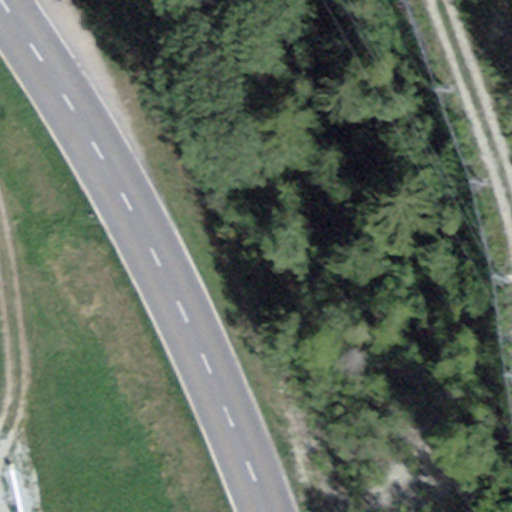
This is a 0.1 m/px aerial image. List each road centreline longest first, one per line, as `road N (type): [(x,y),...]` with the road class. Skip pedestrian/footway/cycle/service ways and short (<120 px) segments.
road 1 (secondary): [(2,0),(156,260),(266,511)]
road 2 (track): [(0,220),(15,363),(0,439)]
road 3 (track): [(511,204),(439,0)]
